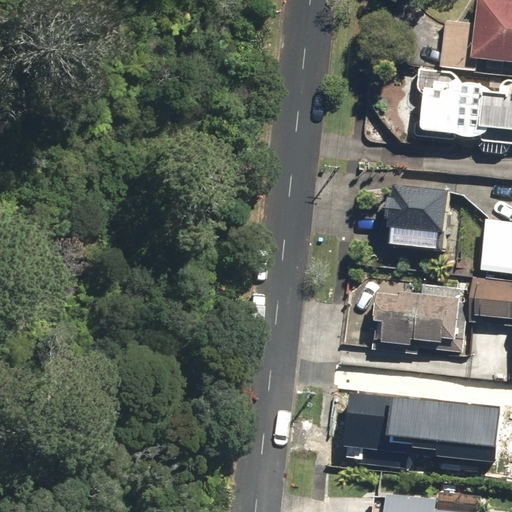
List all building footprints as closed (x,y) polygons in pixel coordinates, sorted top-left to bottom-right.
[(511,0),(484,0),(483,25),(447,23),(444,69),(479,71),(479,61),(511,62),(511,0)] [(420,94),(427,95),(425,138),(488,142),(488,134),(511,134),(511,82),(465,80),(466,75),(422,72),(420,94)] [(395,187),(393,231),(399,231),(399,247),(450,250),(453,190),(395,187)] [(511,218),(489,217),(485,274),(511,276),(511,218)] [(511,287),(476,285),(473,320),(511,322),(511,287)] [(464,294),(379,291),(377,346),(462,349),(464,294)] [(511,425),(443,422),(441,472),(511,475),(511,425)] [(511,511),(485,511),(486,502),(387,498),(386,511),(511,511)]
